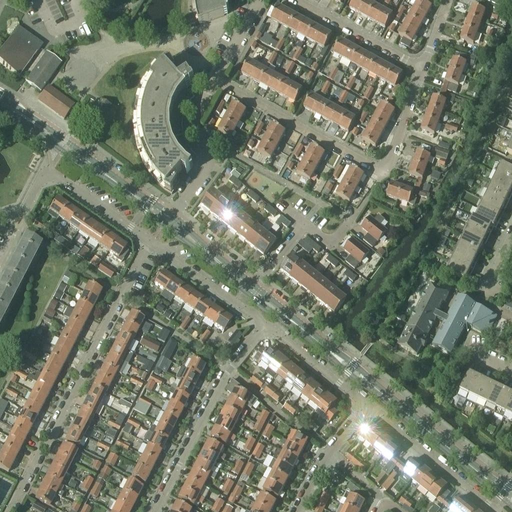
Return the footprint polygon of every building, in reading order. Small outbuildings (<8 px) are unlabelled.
[(199,24),(199,25),(224,16),(222,5),(222,0),(195,0),(195,7),(196,16),(199,24)] [(353,0),(349,9),(358,14),(366,0),(364,0),(353,0)] [(366,0),(358,14),(367,19),(374,5),(366,0)] [(418,0),(417,0),(413,8),(427,16),(431,7),(426,4),(428,0),(423,0),(422,2),(418,0)] [(472,7),(468,18),(481,22),(485,11),(488,4),(478,1),(476,8),(472,7)] [(374,5),(367,19),(376,24),(383,10),(374,5)] [(266,17),(270,20),(278,25),(286,11),(278,6),(276,10),(271,7),(266,17)] [(495,7),(491,19),(497,21),(501,9),(495,7)] [(413,8),(408,17),(421,25),(427,16),(413,8)] [(383,10),(376,24),(385,29),(392,15),(383,10)] [(286,11),(278,25),(286,29),(294,15),(286,11)] [(294,15),(286,29),(296,34),(303,20),(294,15)] [(408,17),(403,27),(416,35),(421,25),(408,17)] [(468,18),(464,29),(477,33),(481,22),(468,18)] [(303,20),(296,34),(305,39),(312,25),(303,20)] [(393,22),(388,31),(392,33),(398,24),(393,22)] [(262,25),(255,39),(259,41),(266,27),(262,25)] [(312,25),(305,39),(314,44),(321,30),(312,25)] [(411,43),(416,35),(403,27),(398,36),(411,43)] [(0,63),(19,77),(39,49),(42,45),(17,28),(0,52),(0,63)] [(473,45),(477,33),(464,29),(460,40),(473,45)] [(321,30),(314,44),(324,49),(331,36),(321,30)] [(488,30),(486,36),(499,41),(500,36),(493,33),(494,32),(488,30)] [(340,40),(332,55),(341,59),(348,45),(340,40)] [(348,45),(341,59),(349,64),(357,50),(348,45)] [(357,50),(349,64),(359,69),(367,55),(357,50)] [(46,54),(26,82),(25,82),(40,93),(60,64),(46,54)] [(453,59),(449,70),(462,75),(466,66),(472,68),(475,59),(460,54),(457,61),(453,59)] [(367,55),(359,69),(367,74),(375,60),(367,55)] [(164,191),(170,194),(172,195),(179,182),(175,179),(182,171),(187,174),(192,167),(188,164),(190,161),(187,158),(185,155),(182,152),(180,149),(178,145),(177,142),(176,138),(182,136),(184,139),(185,143),(187,146),(189,149),(191,152),(194,155),(195,156),(195,155),(194,154),(192,152),(190,149),(188,147),(186,144),(185,141),(184,138),(183,135),(182,132),(182,129),(182,125),(182,122),(183,118),(184,113),(186,109),(188,105),(191,101),(194,97),(186,89),(194,84),(183,67),(177,71),(169,58),(162,63),(157,68),(153,73),(148,79),(145,85),(142,91),(137,104),(136,110),(135,117),(134,124),(134,131),(135,138),(136,144),(138,151),(140,157),(143,164),(147,170),(150,175),(154,181),(159,186),(164,191)] [(375,60),(367,74),(376,79),(384,65),(375,60)] [(241,74),(250,79),(257,65),(249,61),(241,74)] [(257,65),(250,79),(258,83),(265,70),(257,65)] [(384,65),(376,79),(385,83),(393,69),(384,65)] [(393,69),(385,83),(394,89),(392,93),(396,95),(400,87),(396,85),(402,74),(393,69)] [(265,70),(258,83),(267,88),(274,74),(265,70)] [(449,70),(442,89),(447,91),(455,94),(462,75),(449,70)] [(274,74),(267,88),(276,93),(283,79),(274,74)] [(283,79),(276,93),(285,98),(292,84),(283,79)] [(292,84),(285,98),(295,104),(302,90),(292,84)] [(63,120),(74,106),(48,87),(37,102),(63,120)] [(433,97),(429,108),(442,113),(446,102),(452,104),(455,97),(446,94),(447,91),(442,89),(438,99),(433,97)] [(320,99),(312,113),(321,118),(329,104),(323,101),(326,96),(325,96),(322,94),(320,99)] [(303,108),(312,113),(320,99),(311,95),(303,108)] [(381,104),(376,112),(390,120),(394,111),(389,108),(393,101),(389,98),(385,106),(381,104)] [(87,119),(94,123),(101,127),(111,109),(98,101),(87,119)] [(232,104),(227,113),(241,121),(246,111),(232,104)] [(329,104),(321,118),(330,123),(337,109),(329,104)] [(337,109),(330,123),(338,127),(346,114),(341,111),(344,106),(343,105),(340,104),(337,109)] [(429,108),(425,119),(438,124),(442,113),(429,108)] [(376,112),(371,122),(385,129),(390,120),(376,112)] [(227,113),(222,122),(236,130),(241,121),(227,113)] [(346,114),(338,127),(348,133),(355,119),(346,114)] [(434,135),(438,124),(425,119),(421,131),(434,135)] [(208,126),(209,126),(207,130),(210,132),(215,122),(211,120),(208,126)] [(505,123),(500,120),(497,126),(502,129),(505,123)] [(218,131),(231,139),(236,130),(222,122),(218,131)] [(371,122),(366,131),(380,138),(385,129),(371,122)] [(272,125),(267,134),(281,141),(285,133),(272,125)] [(366,131),(361,140),(375,148),(380,138),(366,131)] [(267,134),(262,143),(276,151),(281,141),(267,134)] [(437,147),(449,151),(451,146),(439,142),(437,147)] [(271,160),(276,151),(262,143),(257,153),(271,160)] [(311,147),(306,156),(320,163),(325,154),(311,147)] [(449,153),(436,148),(434,155),(447,160),(449,153)] [(417,152),(413,163),(427,168),(431,158),(417,152)] [(306,156),(301,165),(314,173),(320,163),(306,156)] [(446,163),(436,159),(434,165),(444,169),(446,163)] [(418,178),(415,185),(420,187),(427,168),(413,163),(409,175),(418,178)] [(310,181),(314,173),(301,165),(297,174),(310,181)] [(511,170),(501,165),(497,174),(511,181),(511,170)] [(351,169),(346,178),(359,185),(364,176),(351,169)] [(511,181),(497,174),(492,183),(511,192),(511,189),(511,181)] [(228,182),(233,185),(236,181),(237,181),(232,177),(228,182)] [(346,178),(341,186),(354,194),(359,185),(346,178)] [(236,181),(233,185),(238,189),(241,185),(237,181),(236,181)] [(386,197),(399,202),(404,188),(391,183),(386,197)] [(488,192),(507,201),(511,192),(492,183),(488,192)] [(404,188),(399,202),(409,205),(413,206),(417,196),(425,199),(425,198),(428,200),(430,195),(426,194),(427,193),(419,190),(420,187),(415,185),(413,192),(404,188)] [(341,186),(336,196),(349,203),(354,194),(341,186)] [(213,191),(201,206),(210,213),(222,199),(213,191)] [(246,196),(251,200),(254,195),(250,191),(246,196)] [(488,192),(484,201),(502,210),(507,201),(488,192)] [(254,195),(251,200),(255,204),(259,199),(254,195)] [(57,199),(49,211),(46,215),(56,222),(59,218),(67,206),(57,199)] [(222,199),(210,213),(219,221),(231,206),(222,199)] [(479,210),(498,219),(502,210),(484,201),(479,210)] [(67,206),(59,218),(68,225),(77,213),(67,206)] [(231,206),(219,221),(228,228),(240,213),(231,206)] [(264,211),(268,214),(272,210),(267,206),(264,211)] [(272,210),(268,214),(273,218),(277,213),(272,210)] [(491,227),(491,228),(493,229),(498,219),(479,210),(475,219),(475,220),(491,227)] [(460,213),(455,211),(451,218),(457,220),(460,213)] [(77,213),(68,225),(78,231),(87,220),(77,213)] [(240,213),(228,228),(237,235),(249,220),(240,213)] [(370,218),(361,229),(368,234),(363,241),(372,248),(377,242),(378,243),(387,232),(380,227),(384,221),(378,216),(374,222),(370,218)] [(287,229),(290,225),(281,217),(275,225),(278,228),(281,225),(287,229)] [(473,218),(468,227),(487,236),(491,228),(491,227),(475,220),(475,219),(473,218)] [(42,233),(45,232),(49,229),(37,220),(32,227),(42,233)] [(87,220),(78,231),(88,238),(96,227),(87,220)] [(249,220),(237,235),(246,242),(257,228),(258,227),(249,220)] [(96,227),(88,238),(98,245),(106,233),(96,227)] [(257,228),(246,242),(255,250),(266,235),(267,235),(258,227),(257,228)] [(464,236),(483,245),(487,236),(468,227),(464,236)] [(451,232),(445,229),(442,236),(448,239),(451,232)] [(49,238),(55,242),(58,237),(52,233),(49,238)] [(106,233),(98,245),(108,252),(116,240),(106,233)] [(266,235),(255,250),(264,257),(276,242),(267,235),(266,235)] [(464,236),(460,245),(478,254),(483,245),(464,236)] [(15,256),(9,268),(24,276),(40,246),(24,238),(18,251),(16,250),(14,255),(15,256)] [(303,243),(312,250),(316,246),(307,238),(303,243)] [(58,244),(63,247),(66,242),(61,239),(58,244)] [(116,240),(108,252),(114,256),(113,258),(121,263),(128,252),(125,250),(126,247),(116,240)] [(345,263),(354,270),(359,264),(360,265),(369,254),(352,240),(344,250),(350,256),(345,263)] [(69,251),(75,255),(79,248),(73,245),(69,251)] [(460,245),(455,254),(474,263),(478,254),(460,245)] [(316,246),(312,250),(317,254),(321,249),(316,246)] [(77,257),(82,260),(86,253),(82,250),(77,257)] [(455,254),(451,263),(470,272),(474,263),(455,254)] [(280,271),(289,278),(301,264),(302,263),(292,256),(280,271)] [(325,261),(330,264),(333,260),(329,256),(325,261)] [(89,264),(95,269),(100,261),(94,257),(89,264)] [(333,260),(330,264),(335,268),(338,264),(333,260)] [(301,264),(289,278),(298,285),(310,270),(302,263),(301,264)] [(451,263),(447,273),(465,282),(470,272),(451,263)] [(98,270),(110,279),(114,273),(102,265),(98,270)] [(0,300),(9,305),(24,276),(9,268),(3,281),(1,280),(0,281),(0,300)] [(310,270),(298,285),(307,292),(316,282),(319,278),(310,270)] [(343,275),(348,279),(351,274),(347,270),(343,275)] [(66,273),(63,278),(69,281),(72,275),(66,272),(66,273)] [(162,272),(154,284),(164,291),(172,279),(162,272)] [(351,274),(348,279),(352,283),(356,278),(351,274)] [(316,282),(307,292),(316,300),(328,285),(319,278),(316,282)] [(172,279),(164,291),(174,298),(182,286),(172,279)] [(57,291),(63,294),(66,287),(60,284),(57,291)] [(88,284),(83,293),(97,300),(101,291),(88,284)] [(328,285),(316,300),(325,307),(337,292),(328,285)] [(444,304),(448,295),(429,285),(398,346),(417,356),(421,347),(424,348),(427,342),(424,341),(436,319),(444,324),(433,346),(450,355),(465,325),(482,333),(485,334),(494,316),(481,309),(464,300),(463,301),(458,298),(446,319),(438,314),(440,311),(439,310),(443,303),(444,304)] [(182,286),(174,298),(184,305),(192,293),(182,286)] [(53,298),(60,302),(63,295),(57,291),(53,298)] [(137,299),(138,299),(141,302),(145,305),(150,298),(142,292),(142,293),(137,299)] [(337,292),(325,307),(334,314),(346,299),(337,292)] [(83,293),(79,303),(92,309),(97,300),(83,293)] [(192,293),(184,305),(193,312),(202,300),(192,293)] [(511,311),(511,301),(506,299),(503,307),(511,311)] [(0,322),(9,305),(0,300),(0,322)] [(202,300),(193,312),(203,319),(212,307),(202,300)] [(51,302),(47,309),(53,312),(57,304),(52,301),(51,302)] [(79,303),(74,311),(87,318),(92,309),(79,303)] [(212,307),(203,319),(213,325),(221,313),(212,307)] [(55,313),(53,312),(47,309),(44,315),(52,319),(55,313)] [(74,311),(69,321),(83,328),(87,318),(74,311)] [(131,313),(125,324),(138,330),(143,319),(131,313)] [(221,313),(213,325),(223,332),(232,320),(221,313)] [(365,329),(373,333),(378,323),(370,319),(365,329)] [(69,321),(65,330),(78,337),(83,328),(69,321)] [(125,324),(120,334),(132,341),(138,330),(125,324)] [(65,330),(60,339),(73,346),(78,337),(65,330)] [(159,337),(166,340),(169,333),(162,330),(159,337)] [(236,331),(227,342),(233,347),(242,336),(236,331)] [(120,334),(114,345),(127,352),(132,341),(120,334)] [(139,345),(156,354),(160,346),(143,337),(139,345)] [(60,339),(55,348),(69,355),(73,346),(60,339)] [(114,345),(109,356),(121,362),(127,352),(114,345)] [(55,348),(50,357),(64,364),(69,355),(55,348)] [(259,365),(260,362),(268,369),(279,356),(271,349),(268,353),(263,349),(253,360),(259,365)] [(165,350),(161,358),(166,361),(168,361),(172,353),(165,350)] [(131,357),(151,367),(153,365),(141,359),(132,355),(131,357)] [(126,365),(121,362),(109,356),(103,367),(116,373),(121,376),(126,365)] [(279,356),(268,369),(277,376),(287,363),(279,356)] [(50,357),(46,366),(59,373),(64,364),(50,357)] [(141,359),(153,365),(154,362),(142,357),(141,359)] [(161,358),(156,368),(161,371),(166,361),(161,358)] [(191,360),(186,371),(199,378),(204,367),(191,360)] [(287,363),(277,376),(285,382),(295,369),(287,363)] [(46,366),(41,375),(55,382),(59,373),(46,366)] [(103,367),(98,377),(110,384),(116,373),(103,367)] [(295,369),(285,382),(293,389),(304,376),(295,369)] [(186,371),(180,381),(193,388),(199,378),(186,371)] [(55,382),(41,375),(37,373),(34,378),(29,375),(27,379),(36,384),(50,391),(55,382)] [(27,377),(21,374),(19,378),(25,381),(30,384),(31,382),(26,379),(27,377)] [(458,395),(468,400),(478,378),(468,374),(458,395)] [(255,375),(250,381),(255,385),(260,380),(255,375)] [(304,376),(293,389),(302,396),(312,383),(304,376)] [(98,377),(92,388),(105,394),(110,384),(98,377)] [(478,378),(468,400),(476,404),(487,383),(478,378)] [(260,380),(255,385),(260,389),(265,383),(260,380)] [(149,381),(144,389),(151,393),(155,384),(154,384),(149,381)] [(170,390),(188,399),(193,388),(180,381),(177,388),(172,385),(169,389),(170,390)] [(257,403),(258,403),(232,381),(232,382),(227,392),(232,396),(230,399),(251,409),(257,403)] [(312,383),(302,396),(310,403),(321,390),(312,383)] [(487,383),(476,404),(486,408),(496,387),(487,383)] [(36,384),(32,393),(45,400),(50,391),(36,384)] [(264,392),(267,394),(272,398),(276,393),(268,386),(264,392)] [(496,387),(486,408),(495,412),(505,391),(496,387)] [(92,388),(87,399),(99,405),(105,394),(92,388)] [(188,399),(170,390),(168,394),(172,396),(169,403),(182,409),(188,399)] [(321,390),(310,403),(318,410),(329,397),(321,390)] [(511,394),(505,391),(495,412),(503,417),(511,398),(511,394)] [(12,392),(10,396),(15,399),(15,400),(21,402),(22,400),(17,397),(18,395),(12,392)] [(32,393),(27,402),(41,409),(45,400),(32,393)] [(276,393),(272,398),(277,403),(281,397),(276,393)] [(329,397),(318,410),(325,416),(324,417),(329,422),(337,413),(332,409),(337,403),(329,397)] [(511,398),(503,417),(504,417),(502,419),(511,423),(511,422),(511,398)] [(99,405),(87,399),(81,409),(94,416),(99,405)] [(230,399),(225,409),(241,416),(245,407),(251,410),(251,409),(230,399)] [(27,402),(22,411),(36,418),(41,409),(27,402)] [(118,405),(129,410),(130,408),(119,402),(118,405)] [(288,402),(283,408),(289,413),(294,407),(288,402)] [(169,404),(164,413),(164,414),(177,420),(182,409),(169,403),(169,404)] [(136,407),(133,411),(142,415),(144,411),(136,407)] [(294,407),(289,413),(293,416),(298,410),(294,407)] [(13,418),(18,420),(31,427),(36,418),(22,411),(18,409),(13,418)] [(81,409),(76,420),(88,426),(94,416),(81,409)] [(225,409),(220,418),(236,426),(239,420),(243,422),(244,418),(241,416),(225,409)] [(260,417),(266,420),(269,414),(262,411),(261,414),(261,415),(260,417)] [(164,414),(159,424),(171,431),(177,420),(164,414)] [(261,414),(256,424),(263,428),(266,420),(260,417),(261,415),(261,414)] [(304,416),(299,421),(305,426),(309,421),(304,416)] [(215,428),(236,438),(231,436),(236,426),(220,418),(215,428)] [(18,420),(13,429),(27,436),(31,427),(18,420)] [(76,420),(70,431),(83,437),(88,426),(76,420)] [(120,429),(121,427),(109,421),(108,423),(120,429)] [(309,421),(305,426),(309,430),(314,424),(309,421)] [(138,430),(139,428),(128,422),(126,424),(138,430)] [(107,425),(119,431),(120,429),(108,423),(107,425)] [(367,423),(357,436),(365,443),(376,430),(367,423)] [(148,433),(153,435),(166,442),(171,431),(159,424),(156,430),(151,427),(148,433)] [(256,424),(253,430),(260,434),(263,428),(256,424)] [(268,426),(265,431),(271,434),(274,429),(268,426)] [(493,435),(495,429),(489,426),(487,432),(493,435)] [(215,428),(210,438),(226,446),(228,440),(233,443),(236,438),(215,428)] [(13,429),(8,438),(22,445),(27,436),(13,429)] [(376,430),(365,443),(370,447),(366,451),(370,454),(373,449),(384,436),(376,430)] [(70,431),(65,442),(77,448),(83,437),(70,431)] [(265,431),(262,437),(268,440),(271,434),(265,431)] [(122,433),(120,437),(132,444),(134,439),(122,433)] [(282,440),(303,451),(308,441),(292,433),(287,443),(282,440)] [(153,435),(148,445),(160,452),(166,442),(153,435)] [(384,436),(373,449),(381,456),(392,443),(384,436)] [(8,438),(4,448),(17,454),(22,445),(8,438)] [(249,439),(246,444),(253,447),(256,442),(249,439)] [(285,447),(282,452),(298,460),(303,451),(282,440),(280,445),(285,447)] [(208,441),(203,451),(224,461),(226,457),(221,455),(224,449),(208,441)] [(392,443),(381,456),(397,468),(400,464),(393,458),(400,450),(392,443)] [(96,447),(108,452),(109,450),(97,444),(96,447)] [(243,450),(250,453),(253,447),(246,444),(243,450)] [(0,457),(13,463),(17,454),(4,448),(0,445),(0,457)] [(62,445),(57,456),(72,463),(77,452),(62,445)] [(148,445),(142,456),(155,463),(160,452),(148,445)] [(258,445),(255,450),(262,454),(265,448),(258,445)] [(255,450),(252,456),(259,459),(262,454),(255,450)] [(273,459),(277,462),(293,470),(298,460),(282,452),(278,450),(273,459)] [(203,451),(199,460),(214,469),(219,459),(223,462),(224,461),(203,451)] [(350,453),(346,459),(351,463),(356,457),(350,453)] [(57,456),(52,466),(66,474),(72,463),(57,456)] [(142,456),(137,467),(149,474),(155,463),(142,456)] [(0,457),(0,469),(8,473),(13,463),(0,457)] [(356,457),(351,463),(358,468),(363,463),(356,457)] [(199,460),(194,470),(209,478),(214,469),(199,460)] [(402,474),(411,481),(422,467),(414,460),(406,469),(400,464),(397,468),(403,473),(402,474)] [(237,461),(234,467),(241,470),(244,465),(237,461)] [(91,469),(98,472),(101,465),(95,462),(91,469)] [(277,462),(272,471),(288,479),(293,470),(277,462)] [(363,463),(358,468),(363,472),(367,467),(363,463)] [(248,464),(245,470),(251,473),(254,467),(248,464)] [(52,466),(46,478),(60,485),(66,474),(52,466)] [(137,467),(131,478),(144,485),(149,474),(137,467)] [(231,473),(238,476),(241,470),(234,467),(231,473)] [(422,467),(411,481),(419,487),(430,474),(422,467)] [(104,468),(99,478),(103,480),(106,477),(107,477),(110,472),(104,468)] [(387,468),(375,482),(380,487),(389,477),(388,476),(392,472),(387,468)] [(194,470),(189,480),(204,488),(209,478),(194,470)] [(240,480),(246,483),(251,473),(245,470),(240,480)] [(272,471),(267,481),(283,489),(288,479),(272,471)] [(430,474),(419,487),(422,490),(428,494),(439,481),(430,474)] [(86,477),(83,483),(90,487),(93,481),(86,477)] [(389,477),(381,487),(386,491),(394,481),(389,477)] [(46,478),(40,488),(55,496),(61,499),(63,494),(57,491),(60,485),(46,478)] [(98,479),(92,490),(99,493),(104,483),(98,479)] [(184,489),(204,500),(205,500),(199,497),(204,488),(189,480),(184,489)] [(227,480),(224,486),(231,490),(234,484),(227,480)] [(128,481),(123,491),(137,499),(142,488),(128,481)] [(267,481),(262,491),(278,499),(283,489),(267,481)] [(439,481),(428,494),(436,501),(436,500),(443,506),(447,501),(445,500),(440,496),(445,490),(447,487),(439,481)] [(80,489),(87,492),(90,487),(83,483),(80,489)] [(238,483),(234,491),(241,494),(245,486),(238,483)] [(221,492),(228,496),(231,490),(224,486),(221,492)] [(40,488),(35,499),(49,507),(55,496),(40,488)] [(184,489),(179,499),(194,507),(197,502),(202,505),(204,500),(184,489)] [(99,493),(92,490),(89,496),(96,499),(99,493)] [(445,490),(440,496),(445,500),(450,494),(445,490)] [(123,491),(117,502),(131,509),(137,499),(123,491)] [(234,491),(230,499),(237,502),(241,494),(234,491)] [(324,493),(321,500),(327,503),(330,497),(324,493)] [(345,507),(344,507),(354,511),(360,511),(365,503),(346,494),(341,505),(345,507)] [(261,495),(256,504),(270,511),(276,502),(261,495)] [(403,496),(399,502),(404,506),(408,501),(403,496)] [(449,511),(450,511),(462,511),(469,505),(460,498),(453,506),(447,501),(443,506),(449,511)] [(75,499),(72,505),(79,508),(82,502),(75,499)] [(217,499),(214,505),(221,509),(224,503),(217,499)] [(321,500),(317,507),(323,510),(327,503),(321,500)] [(408,501),(404,506),(409,510),(410,508),(413,505),(408,501)] [(117,502),(111,511),(130,511),(131,509),(117,502)] [(177,502),(171,511),(191,511),(192,510),(177,502)] [(31,511),(32,511),(44,511),(45,509),(35,503),(31,511)]
